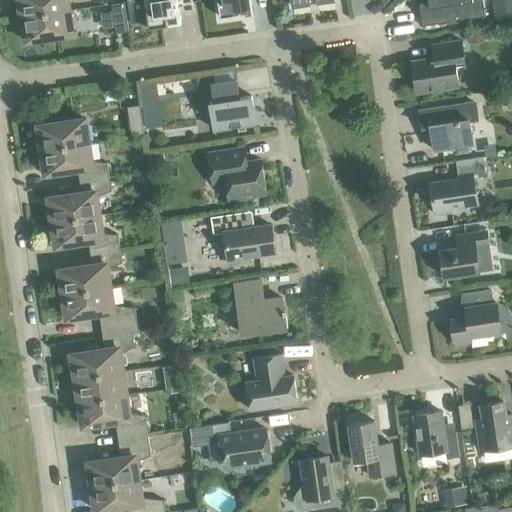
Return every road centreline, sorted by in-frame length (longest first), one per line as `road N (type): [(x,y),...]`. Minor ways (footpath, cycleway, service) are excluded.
road 1 (residential): [(269,40),(325,374),(344,387),(423,374)]
road 2 (residential): [(269,40),(352,32),(373,53),(423,374)]
road 3 (residential): [(55,511),(0,142)]
road 4 (residential): [(0,82),(269,40)]
